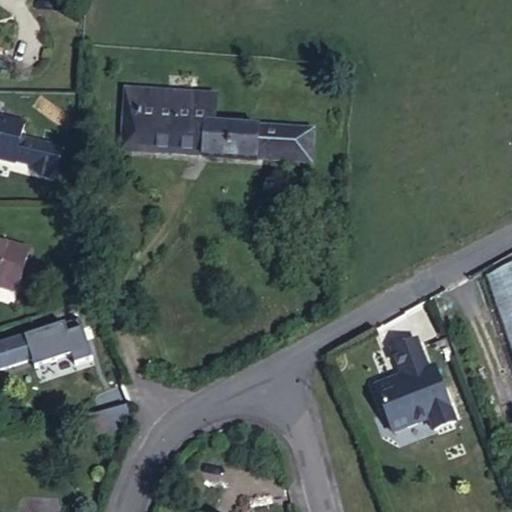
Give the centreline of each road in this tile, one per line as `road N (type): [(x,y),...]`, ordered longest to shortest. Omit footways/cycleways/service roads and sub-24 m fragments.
road 1 (residential): [(248,394),(308,348),(511,229)]
road 2 (residential): [(123,511),(166,429),(209,403),(248,394)]
road 3 (residential): [(248,394),(290,424),(318,511)]
